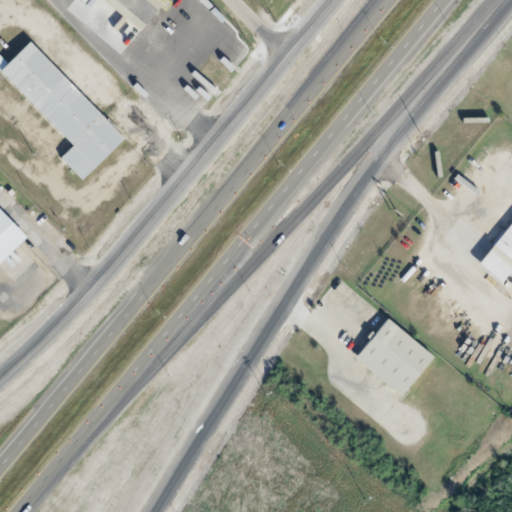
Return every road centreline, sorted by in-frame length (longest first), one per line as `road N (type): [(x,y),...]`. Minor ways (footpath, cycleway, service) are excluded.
road 1 (tertiary): [(159,511),(323,246),(511,3)]
road 2 (motorway): [(94,435),(449,0)]
road 3 (motorway): [(132,394),(502,0)]
road 4 (tertiary): [(332,0),(57,332),(0,380)]
road 5 (motorway): [(398,0),(135,310)]
road 6 (motorway): [(135,310),(0,472)]
road 7 (motorway): [(384,0),(254,164)]
